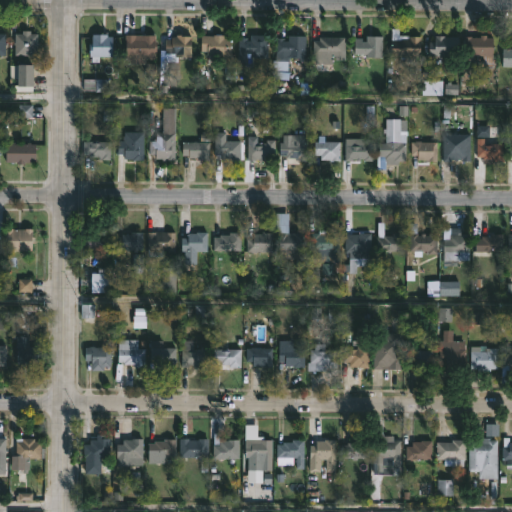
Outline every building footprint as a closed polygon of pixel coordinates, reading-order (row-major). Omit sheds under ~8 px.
[(419,37),(418,57),(389,56),(390,28),(397,29),(397,35),(419,37)] [(32,30),(32,33),(39,33),(38,42),(40,42),(40,44),(38,44),(38,54),(16,54),(16,44),(15,44),(15,42),(16,42),(16,33),(23,33),(23,30),(32,30)] [(0,33),(7,33),(7,42),(8,42),(7,54),(0,54),(0,33)] [(154,42),(152,60),(143,60),(143,58),(124,57),(124,34),(153,35),(154,42)] [(220,34),(220,36),(227,36),(227,48),(229,48),(229,58),(215,58),(215,64),(205,64),(205,52),(199,52),(198,36),(211,36),(214,35),(214,34),(220,34)] [(485,34),(485,37),(491,37),(490,66),(481,66),(481,55),(461,55),(461,35),(478,37),(478,34),(485,34)] [(105,35),(105,37),(109,37),(110,56),(87,56),(87,46),(89,46),(90,35),(105,35)] [(179,35),(179,36),(189,36),(189,57),(173,57),(173,55),(163,55),(163,39),(169,40),(169,37),(174,37),(174,35),(179,35)] [(266,36),(266,58),(250,57),(250,66),(243,66),(243,63),(236,62),(236,38),(244,38),(244,41),(248,41),(248,35),(266,36)] [(303,36),(303,58),(287,58),(287,61),(274,61),(274,38),(283,38),(283,41),(286,41),(286,36),(303,36)] [(381,37),(380,58),(364,58),(364,55),(352,54),(353,38),(360,38),(360,42),(365,42),(365,36),(381,37)] [(337,37),(336,54),(333,54),(332,64),(313,64),(313,55),(311,55),(311,41),(317,41),(317,37),(337,37)] [(456,37),(456,56),(427,56),(427,42),(433,42),(433,37),(456,37)] [(511,37),(511,67),(500,67),(501,48),(511,49),(511,37)] [(37,85),(21,85),(21,64),(37,64),(37,85)] [(107,79),(106,92),(81,91),(81,79),(107,79)] [(441,86),(443,86),(443,84),(445,84),(446,82),(449,82),(449,84),(457,84),(456,95),(420,95),(421,80),(441,81),(441,86)] [(173,108),(173,160),(154,159),(154,154),(147,154),(147,141),(152,141),(152,139),(154,139),(154,133),(161,133),(161,108),(173,108)] [(406,118),(404,160),(397,160),(396,165),(383,165),(383,170),(375,169),(377,143),(384,144),(384,133),(381,133),(381,129),(384,129),(384,119),(406,118)] [(141,132),(141,161),(122,159),(122,154),(116,154),(116,141),(122,141),(121,136),(122,136),(122,132),(141,132)] [(223,133),(223,141),(239,142),(238,160),(219,159),(219,155),(212,155),(213,132),(223,133)] [(372,140),(371,161),(361,160),(361,159),(358,159),(358,160),(352,159),(352,160),(342,160),(343,138),(355,138),(355,142),(352,143),(356,143),(356,136),(363,136),(363,140),(372,140)] [(494,138),(494,143),(502,143),(501,162),(490,162),(490,159),(475,157),(475,138),(483,138),(483,143),(487,143),(487,137),(494,138)] [(254,160),(246,160),(246,143),(264,143),(264,140),(273,140),(273,159),(254,160)] [(95,141),(95,142),(108,142),(108,160),(100,160),(100,157),(87,157),(87,155),(81,155),(81,141),(95,141)] [(469,141),(469,162),(461,162),(461,159),(448,160),(448,162),(441,162),(441,144),(460,144),(460,141),(469,141)] [(208,143),(207,160),(196,160),(196,158),(187,158),(187,156),(180,156),(180,142),(208,143)] [(338,142),(338,161),(327,162),(327,160),(319,160),(319,155),(312,155),(312,142),(338,142)] [(420,142),(435,143),(435,161),(416,161),(416,156),(409,156),(409,142),(420,142)] [(12,143),(12,144),(28,143),(28,145),(33,145),(32,162),(22,162),(22,165),(14,165),(14,162),(4,162),(4,144),(12,143)] [(304,143),(304,160),(297,160),(297,164),(286,164),(286,159),(284,159),(284,156),(277,156),(277,143),(304,143)] [(382,223),(382,236),(391,236),(391,234),(403,234),(403,252),(382,252),(382,253),(375,252),(376,223),(382,223)] [(32,229),(32,251),(5,251),(6,229),(32,229)] [(326,231),(326,234),(337,234),(336,267),(309,267),(310,233),(317,233),(317,231),(326,231)] [(107,249),(81,249),(81,236),(99,236),(99,232),(107,232),(107,249)] [(185,251),(179,251),(179,238),(185,238),(185,233),(207,232),(207,246),(205,246),(204,251),(185,251)] [(271,234),(270,252),(244,252),(245,238),(251,238),(251,234),(260,234),(260,232),(271,234)] [(362,232),(362,233),(369,233),(369,266),(355,266),(355,274),(341,272),(341,265),(347,265),(347,253),(343,253),(343,235),(357,235),(357,232),(362,232)] [(140,251),(113,250),(113,236),(119,236),(120,234),(129,235),(129,233),(140,233),(140,251)] [(173,233),(173,255),(162,255),(162,257),(146,257),(146,233),(173,233)] [(239,233),(238,251),(211,250),(212,237),(218,237),(218,235),(227,235),(227,233),(239,233)] [(289,259),(277,259),(277,233),(304,233),(304,260),(289,259)] [(424,234),(424,236),(427,236),(427,234),(435,234),(435,251),(408,251),(408,234),(416,234),(416,236),(424,234)] [(468,261),(442,261),(442,235),(468,234),(468,261)] [(501,252),(473,252),(473,239),(480,239),(480,237),(489,237),(489,234),(501,234),(501,252)] [(108,294),(88,293),(88,274),(108,274),(108,294)] [(459,281),(432,281),(432,298),(459,298),(459,281)] [(452,306),(438,306),(438,321),(452,321),(452,306)] [(22,329),(22,337),(26,337),(26,347),(39,347),(39,364),(33,364),(33,367),(25,367),(25,363),(14,363),(14,337),(16,337),(16,329),(22,329)] [(367,329),(367,368),(356,368),(357,361),(341,361),(341,350),(355,350),(355,329),(367,329)] [(372,370),(372,338),(381,338),(381,334),(401,334),(400,370),(372,370)] [(136,340),(136,349),(143,350),(143,365),(122,365),(122,363),(116,363),(116,339),(136,340)] [(174,350),(173,367),(148,366),(148,341),(161,341),(160,349),(174,350)] [(291,341),(291,349),(302,349),(302,367),(283,367),(283,362),(277,362),(276,341),(291,341)] [(463,369),(437,369),(438,341),(463,341),(463,369)] [(322,344),(322,350),(336,350),(335,368),(324,368),(324,372),(305,371),(305,363),(308,363),(308,350),(313,350),(313,344),(322,344)] [(207,346),(207,365),(179,366),(179,349),(199,349),(199,346),(207,346)] [(484,346),(484,348),(496,349),(496,369),(488,369),(488,372),(476,372),(476,369),(468,369),(469,347),(484,346)] [(511,365),(500,365),(501,350),(510,351),(511,346),(511,365)] [(108,348),(108,367),(101,367),(101,371),(89,371),(89,361),(83,361),(84,347),(108,348)] [(254,348),(270,349),(270,368),(251,367),(251,362),(244,362),(244,349),(254,348)] [(239,350),(239,368),(227,368),(227,365),(212,363),(212,350),(220,350),(220,352),(223,352),(223,350),(239,350)] [(414,368),(432,368),(432,351),(414,351),(414,368)] [(381,424),(381,436),(391,436),(391,440),(398,440),(398,467),(389,466),(389,459),(382,459),(382,466),(370,466),(370,424),(381,424)] [(218,433),(218,440),(237,439),(237,458),(211,457),(212,433),(218,433)] [(489,437),(489,439),(496,439),(495,478),(477,478),(477,470),(467,470),(467,439),(474,439),(474,437),(489,437)] [(508,437),(508,441),(511,441),(511,469),(505,469),(505,464),(500,464),(501,437),(508,437)] [(32,438),(32,441),(39,441),(39,457),(24,457),(24,462),(21,462),(21,468),(10,469),(10,456),(13,456),(13,438),(32,438)] [(98,452),(99,473),(83,473),(83,455),(81,455),(81,444),(88,444),(88,439),(107,438),(107,452),(98,452)] [(140,438),(140,460),(142,460),(142,465),(115,465),(114,444),(121,444),(121,439),(140,438)] [(173,438),(173,456),(162,456),(162,462),(146,462),(147,443),(153,443),(153,441),(162,441),(162,438),(173,438)] [(206,438),(206,460),(196,459),(196,457),(177,456),(177,438),(196,440),(196,438),(206,438)] [(269,439),(270,470),(259,470),(260,473),(245,473),(245,456),(243,456),(243,439),(269,439)] [(302,439),(301,468),(294,468),(294,457),(291,457),(291,464),(275,464),(275,444),(281,444),(281,441),(290,442),(290,439),(302,439)] [(334,439),(334,471),(324,471),(324,458),(318,458),(319,470),(307,470),(307,445),(314,445),(314,440),(334,439)] [(464,439),(462,466),(442,466),(442,459),(435,459),(435,441),(450,442),(450,439),(464,439)] [(430,459),(404,459),(404,445),(410,445),(410,441),(430,440),(430,459)] [(366,442),(366,457),(356,457),(356,459),(350,459),(350,457),(339,457),(339,444),(346,444),(346,442),(366,442)]
